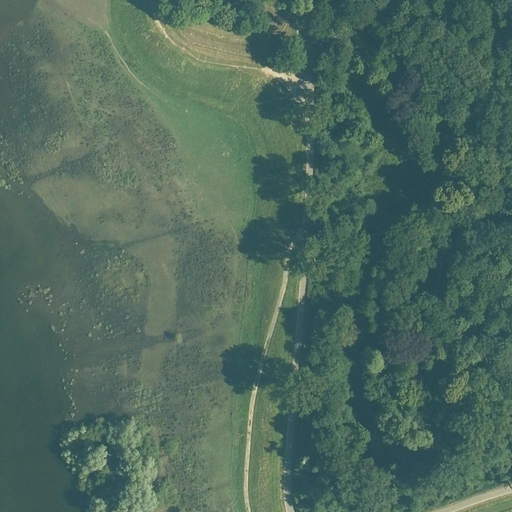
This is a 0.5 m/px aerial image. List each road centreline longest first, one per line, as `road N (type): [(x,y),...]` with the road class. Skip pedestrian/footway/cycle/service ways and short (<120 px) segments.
road 1 (unknown): [(511,463),(393,492),(335,470),(316,445),(321,327),(331,296),(335,140),(327,35)]
road 2 (unclassified): [(291,511),(290,422),(311,169),(304,0)]
road 3 (track): [(307,231),(290,247),(254,387),(249,511)]
